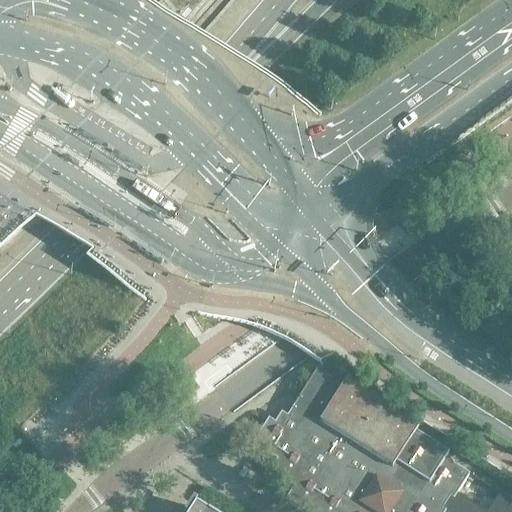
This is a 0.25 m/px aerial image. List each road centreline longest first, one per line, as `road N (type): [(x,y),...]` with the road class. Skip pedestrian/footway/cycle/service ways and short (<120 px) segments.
road 1 (residential): [(125,470),(511,199)]
road 2 (secondary): [(0,43),(118,90),(195,149),(259,217)]
road 3 (trunk): [(511,14),(314,143),(243,128)]
road 4 (tertiary): [(279,244),(361,330),(511,437)]
road 5 (trunk): [(511,39),(300,192)]
road 6 (tertiary): [(511,386),(394,311),(318,218)]
road 7 (primary): [(318,218),(511,77)]
road 8 (trunk): [(147,155),(325,0)]
road 9 (trunk): [(0,304),(147,155)]
road 10 (trunk): [(147,155),(279,0)]
road 11 (secondary): [(243,128),(175,65),(102,20)]
